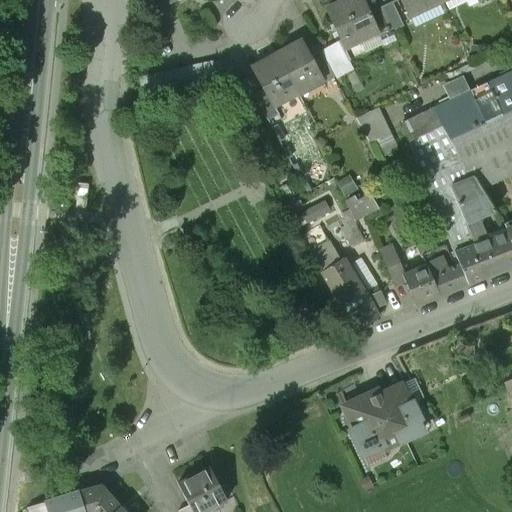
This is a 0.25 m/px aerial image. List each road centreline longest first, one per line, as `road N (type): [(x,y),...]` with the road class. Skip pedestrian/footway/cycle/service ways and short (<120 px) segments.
road 1 (residential): [(190,389),(161,345),(106,140),(112,0)]
road 2 (tertiary): [(0,376),(40,0)]
road 3 (residential): [(511,289),(265,387),(217,398),(190,389)]
road 4 (residential): [(190,389),(152,441),(57,472)]
